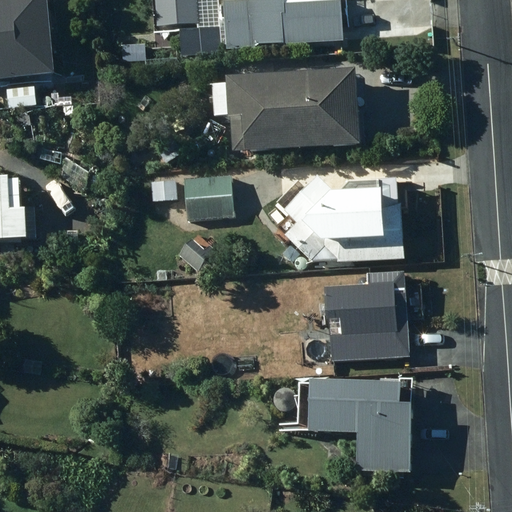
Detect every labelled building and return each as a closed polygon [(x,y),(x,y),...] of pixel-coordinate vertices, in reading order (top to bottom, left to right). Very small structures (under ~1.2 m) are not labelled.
[(0,0),(0,85),(70,79),(63,0),(0,0)] [(260,4),(262,20),(235,22),(237,53),(353,44),(351,14),(296,18),(295,2),(260,4)] [(213,36),(191,37),(191,52),(214,51),(213,36)] [(371,74),(242,82),(244,118),(238,118),(241,154),(260,153),(260,156),(376,149),(371,74)] [(48,85),(30,87),(31,97),(49,95),(48,85)] [(237,178),(191,181),(194,222),(240,219),(237,178)] [(309,227),(294,243),(318,265),(347,264),(347,266),(415,263),(413,207),(361,209),(329,180),(297,215),(309,227)] [(0,244),(42,243),(40,215),(25,215),(23,182),(0,182),(0,244)] [(200,243),(185,258),(203,275),(223,255),(215,247),(210,252),(200,243)] [(352,339),(335,340),(336,361),(418,359),(417,277),(378,277),(379,292),(338,293),(339,324),(352,324),(352,339)] [(115,356),(97,356),(97,371),(115,371),(115,356)] [(416,410),(417,389),(325,386),(323,437),(372,438),(371,476),(426,477),(428,410),(416,410)]
